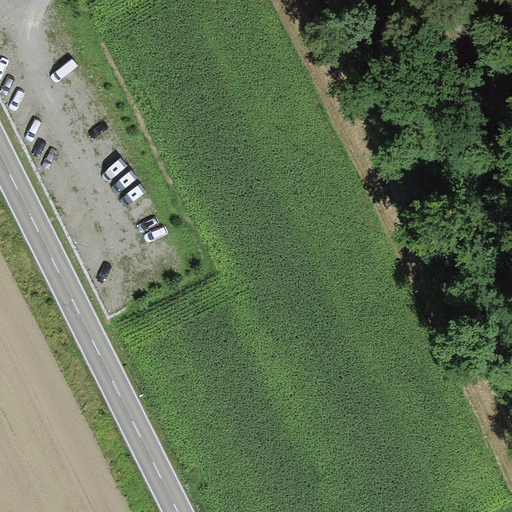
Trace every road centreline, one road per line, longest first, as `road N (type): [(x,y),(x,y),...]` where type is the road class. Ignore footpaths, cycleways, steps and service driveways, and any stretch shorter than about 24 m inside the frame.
road 1 (secondary): [(0,148),(179,511)]
road 2 (track): [(511,107),(429,0)]
